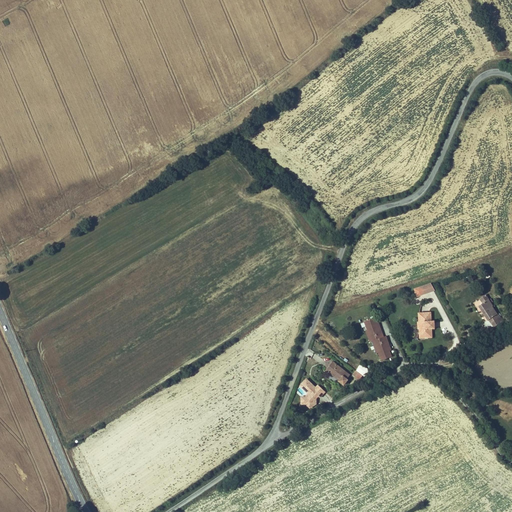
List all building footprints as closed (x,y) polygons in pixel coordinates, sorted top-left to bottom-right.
[(485,280),(490,277),(487,271),(482,275),(485,280)] [(418,296),(434,291),(431,283),(415,288),(418,296)] [(489,323),(498,317),(496,314),(494,315),(489,308),(490,307),(486,301),(476,308),(486,322),(487,321),(489,324),(489,323)] [(437,321),(434,321),(433,313),(421,314),(422,338),(434,338),(434,329),(437,329),(437,321)] [(498,317),(489,323),(492,328),(501,322),(498,317)] [(386,340),(384,340),(382,335),(380,336),(378,327),(376,321),(366,324),(368,332),(370,338),(372,338),(373,343),(375,342),(376,348),(374,348),(376,353),(379,363),(389,360),(388,353),(385,345),(387,344),(386,340)] [(357,373),(355,377),(358,378),(360,374),(365,376),(368,368),(360,364),(356,372),(357,373)] [(327,376),(328,375),(343,390),(346,387),(345,385),(349,381),(334,366),(325,374),(327,376)] [(359,380),(362,376),(356,370),(352,375),(359,380)] [(298,401),(303,405),(304,404),(309,409),(326,392),(318,384),(315,386),(306,378),(299,385),(306,393),(298,401)]
